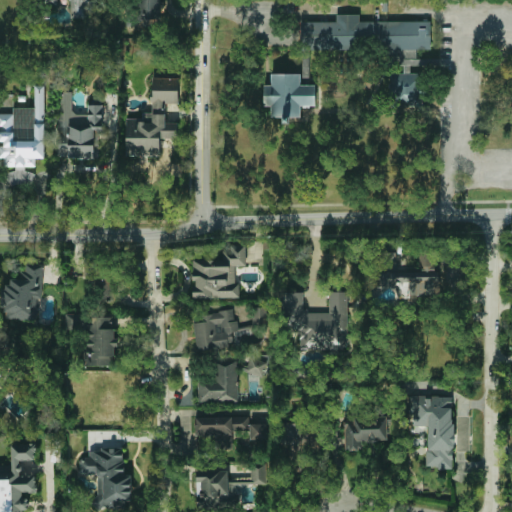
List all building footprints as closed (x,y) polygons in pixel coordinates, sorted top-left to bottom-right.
[(70,0),(70,19),(89,19),(89,0),(41,0),(42,5),(58,5),(57,0),(70,0)] [(151,26),(151,20),(163,19),(161,0),(134,0),(137,27),(151,26)] [(300,22),(300,49),(431,50),(431,22),(359,21),(359,15),(336,15),(336,22),(300,22)] [(315,85),(301,85),(301,73),(271,74),(271,85),(264,86),(264,106),(271,106),(272,118),(301,117),(301,106),(316,106),(315,85)] [(390,73),(389,106),(419,106),(420,74),(390,73)] [(126,156),(160,156),(160,138),(174,138),(174,126),(165,126),(165,105),(179,105),(179,77),(152,77),(152,113),(142,113),(142,119),(126,119),(126,156)] [(45,86),(34,86),(34,108),(13,108),(13,114),(0,114),(0,137),(4,146),(0,145),(0,158),(5,159),(5,167),(15,167),(16,170),(9,174),(9,184),(15,184),(22,181),(32,181),(25,166),(35,166),(35,158),(45,159),(45,86)] [(58,92),(58,157),(98,158),(98,131),(102,131),(103,105),(87,105),(87,112),(71,112),(72,92),(58,92)] [(238,297),(237,266),(246,266),(246,247),(221,247),(221,259),(193,260),(194,299),(238,297)] [(380,285),(408,284),(409,296),(440,295),(439,270),(396,272),(395,253),(379,253),(380,285)] [(2,319),(36,321),(38,298),(42,299),(44,266),(23,265),(22,279),(10,279),(10,287),(4,287),(2,319)] [(113,301),(114,275),(95,274),(94,301),(113,301)] [(282,293),(282,326),(296,326),(296,335),(301,335),(301,349),(347,349),(348,292),(329,291),(329,312),(303,312),(303,293),(282,293)] [(193,323),(197,352),(235,346),(232,331),(237,330),(234,309),(205,314),(206,321),(193,323)] [(115,317),(93,317),(93,325),(84,325),(83,366),(114,366),(115,317)] [(248,371),(267,372),(267,356),(249,356),(248,371)] [(198,377),(198,402),(238,401),(237,363),(215,364),(215,376),(198,377)] [(453,469),(454,397),(410,395),(409,413),(413,413),(413,426),(428,426),(427,468),(453,469)] [(344,450),(359,450),(359,442),(388,441),(387,416),(343,417),(344,450)] [(195,417),(196,436),(217,436),(217,448),(265,447),(265,423),(249,424),(249,417),(195,417)] [(11,466),(0,465),(0,511),(22,511),(23,510),(28,510),(29,494),(35,495),(36,477),(22,476),(22,460),(35,461),(36,441),(12,440),(11,466)] [(96,474),(96,509),(125,508),(125,501),(131,501),(131,475),(124,475),(124,449),(89,449),(89,458),(79,458),(80,475),(96,474)] [(251,481),(264,482),(264,466),(251,465),(251,481)] [(196,470),(196,508),(239,507),(238,493),(234,493),(234,482),(228,482),(228,469),(196,470)]
